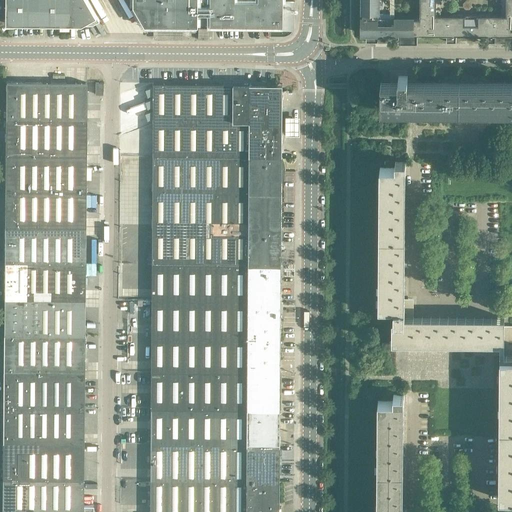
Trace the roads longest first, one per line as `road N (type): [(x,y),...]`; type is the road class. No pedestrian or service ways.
road 1 (unclassified): [(107,511),(112,52)]
road 2 (secondary): [(308,511),(313,74)]
road 3 (residential): [(313,74),(372,53),(511,53)]
road 4 (tertiary): [(241,54),(112,52)]
